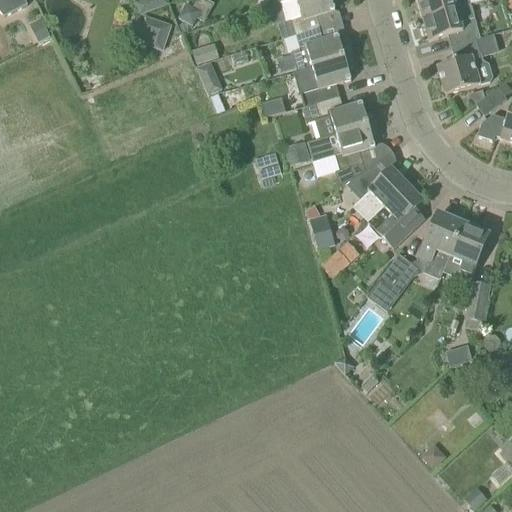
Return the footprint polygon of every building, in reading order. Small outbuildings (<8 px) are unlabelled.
[(0,0),(0,15),(4,20),(28,9),(23,0),(0,0)] [(168,7),(165,0),(153,0),(137,6),(141,17),(168,7)] [(291,23),(295,39),(319,32),(330,29),(327,17),(335,14),(331,3),(337,1),(336,0),(300,0),(285,5),(281,6),(287,24),(291,23)] [(470,8),(467,0),(416,0),(423,22),(470,8)] [(451,52),(477,44),(481,43),(470,8),(423,22),(429,44),(447,39),(451,52)] [(170,30),(146,21),(141,36),(145,37),(149,44),(147,49),(162,54),(170,30)] [(50,40),(42,25),(31,31),(38,46),(50,40)] [(300,54),(291,56),(297,75),(300,75),(350,60),(347,49),(341,51),(338,39),(323,44),(319,32),(295,39),(300,54)] [(493,39),(481,43),(477,44),(451,52),(455,64),(437,70),(445,98),(489,86),(491,81),(487,69),(483,66),(482,62),(498,57),(493,39)] [(215,48),(192,55),(196,69),(219,62),(215,48)] [(307,99),(306,100),(301,101),(303,111),(339,100),(336,88),(351,84),(347,72),(353,70),(350,60),(300,75),(307,99)] [(217,83),(204,88),(208,100),(221,95),(217,83)] [(476,108),(484,120),(507,103),(498,92),(476,108)] [(339,100),(303,111),(304,112),(301,113),(306,129),(312,127),(317,143),(317,144),(374,127),(371,116),(365,118),(362,107),(343,112),(339,100)] [(511,145),(511,106),(500,142),(511,145)] [(226,117),(223,108),(214,112),(217,120),(226,117)] [(313,166),(335,160),(339,175),(364,168),(360,155),(375,151),(371,139),(377,138),(374,127),(317,144),(307,147),(313,166)] [(298,190),(314,185),(310,168),(293,173),(298,190)] [(360,187),(355,192),(364,201),(353,211),(368,226),(407,188),(391,171),(378,183),(371,176),(358,185),(360,187)] [(423,205),(407,188),(368,226),(393,253),(411,236),(423,220),(415,213),(423,205)] [(305,215),(309,223),(320,219),(314,209),(305,215)] [(449,260),(463,227),(439,217),(434,230),(432,229),(417,264),(428,269),(425,276),(440,283),(449,260)] [(325,219),(310,224),(314,238),(329,234),(325,219)] [(449,260),(463,266),(457,281),(469,286),(484,251),(482,250),(487,237),(463,227),(449,260)] [(331,283),(348,267),(337,255),(320,271),(331,283)] [(392,293),(399,283),(411,268),(398,258),(379,283),(392,293)] [(466,322),(482,325),(489,290),(473,287),(466,322)] [(447,369),(462,366),(459,353),(444,357),(447,369)] [(431,449),(419,460),(429,471),(441,460),(431,449)]
